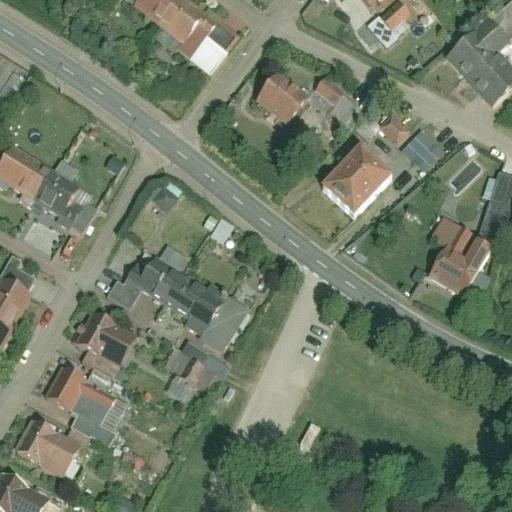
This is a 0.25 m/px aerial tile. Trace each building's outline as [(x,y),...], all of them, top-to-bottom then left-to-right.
[(141,0),(133,10),(158,29),(181,0),(141,0)] [(186,0),(181,0),(158,29),(183,50),(198,31),(209,18),(186,0)] [(361,0),(369,8),(378,0),(361,0)] [(380,20),(391,33),(411,17),(400,3),(380,20)] [(511,6),(492,25),(509,44),(511,41),(511,6)] [(448,60),(493,113),(511,96),(511,67),(502,56),(511,48),(509,44),(492,25),(490,23),(448,60)] [(209,40),(198,31),(183,50),(179,55),(190,64),(209,40)] [(229,56),(209,40),(190,64),(210,79),(229,56)] [(257,105),(289,130),(312,101),(280,76),(257,105)] [(327,80),(317,93),(336,108),(347,95),(327,80)] [(381,131),(398,147),(410,135),(393,118),(381,131)] [(403,153),(425,173),(444,153),(422,133),(403,153)] [(0,182),(35,205),(54,175),(13,149),(0,169),(0,182)] [(355,221),(393,181),(360,151),(323,192),(355,221)] [(467,182),(481,171),(472,160),(459,170),(467,182)] [(54,175),(35,205),(62,222),(81,192),(54,175)] [(511,203),(511,199),(511,179),(501,176),(494,198),(511,203)] [(152,204),(168,217),(184,196),(168,184),(152,204)] [(82,238),(98,213),(88,207),(72,232),(82,238)] [(428,281),(464,303),(495,251),(445,220),(430,245),(444,253),(428,281)] [(222,246),(232,229),(221,222),(211,240),(222,246)] [(14,258),(1,281),(28,296),(37,280),(19,270),(23,263),(14,258)] [(141,296),(190,324),(207,295),(154,263),(149,272),(136,293),(141,296)] [(136,293),(149,272),(139,266),(125,289),(119,285),(109,301),(130,314),(141,296),(136,293)] [(0,352),(3,355),(34,299),(28,296),(1,281),(0,282),(0,352)] [(183,335),(224,359),(250,315),(210,291),(207,295),(190,324),(183,335)] [(117,371),(137,339),(95,314),(75,346),(117,371)] [(225,382),(231,371),(188,345),(182,356),(192,362),(215,376),(225,382)] [(203,397),(215,376),(192,362),(179,382),(203,397)] [(78,421),(100,431),(116,399),(62,373),(46,405),(78,421)] [(78,421),(72,433),(87,440),(110,452),(116,439),(100,431),(78,421)] [(65,484),(82,450),(67,443),(31,425),(14,459),(65,484)] [(87,440),(72,433),(67,443),(82,450),(87,440)] [(46,511),(50,504),(2,480),(0,482),(0,511),(46,511)] [(120,511),(138,511),(140,510),(126,502),(120,511)]
